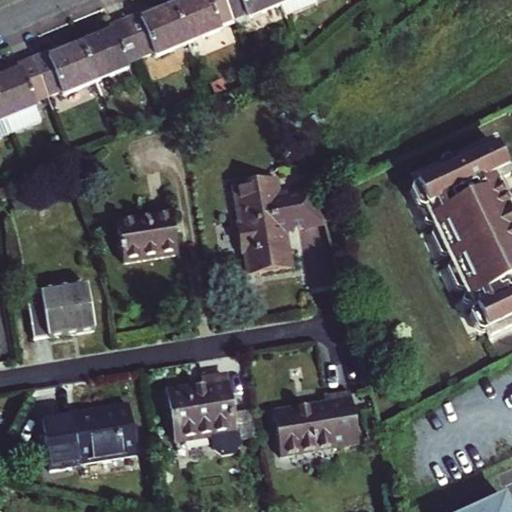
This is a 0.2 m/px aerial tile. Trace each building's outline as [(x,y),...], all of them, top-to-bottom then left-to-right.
[(183,0),(170,5),(186,42),(219,28),(218,24),(229,19),(221,0),(183,0)] [(221,0),(229,19),(244,13),(246,17),(278,3),(276,0),(221,0)] [(276,0),(278,3),(282,13),(313,0),(312,0),(276,0)] [(123,19),(138,57),(153,51),(155,54),(186,42),(170,5),(147,16),(145,10),(123,19)] [(78,44),(93,80),(127,66),(125,63),(138,57),(123,19),(102,28),(104,33),(78,44)] [(52,49),(30,58),(45,95),(60,89),(62,94),(93,80),(78,44),(54,55),(52,49)] [(0,76),(0,115),(1,118),(35,105),(33,100),(45,95),(30,58),(11,66),(12,71),(0,76)] [(483,333),(486,339),(511,326),(511,239),(502,219),(505,218),(509,216),(508,211),(495,183),(508,177),(505,171),(494,149),(491,143),(451,161),(438,167),(410,180),(413,186),(424,209),(427,215),(431,224),(434,230),(446,256),(450,263),(462,289),(464,294),(469,304),(472,310),(483,333)] [(497,150),(494,149),(505,171),(505,168),(506,165),(506,163),(505,161),(504,158),(503,156),(502,154),(500,153),(498,151),(497,150)] [(438,167),(451,161),(450,158),(445,157),(438,159),(436,164),(438,167)] [(242,256),(246,277),(290,270),(284,233),(322,227),(315,200),(313,193),(294,196),(278,199),(276,181),(231,188),(237,225),(233,225),(238,256),(242,256)] [(313,192),(310,182),(292,185),(294,196),(313,193),(313,192)] [(420,210),(424,209),(413,186),(409,187),(407,192),(415,209),(420,210)] [(428,226),(431,224),(427,215),(423,216),(421,222),(423,224),(428,226)] [(169,216),(114,225),(121,266),(175,257),(169,216)] [(505,218),(502,219),(511,239),(511,222),(505,218)] [(446,256),(434,230),(430,231),(428,236),(438,256),(442,258),(446,256)] [(462,289),(450,263),(446,265),(444,270),(453,289),(458,291),(462,289)] [(39,295),(41,306),(26,308),(32,342),(91,332),(84,287),(39,295)] [(459,301),(460,304),(466,305),(469,304),(464,294),(461,296),(459,301)] [(483,333),(472,310),(469,312),(467,317),(474,333),(479,334),(483,333)] [(200,388),(167,393),(175,441),(232,432),(224,378),(200,382),(200,388)] [(357,444),(349,393),(323,398),(324,404),(271,413),(279,457),(357,444)] [(73,435),(45,440),(50,469),(135,454),(127,405),(70,416),(73,435)] [(506,511),(500,497),(465,511),(506,511)]
